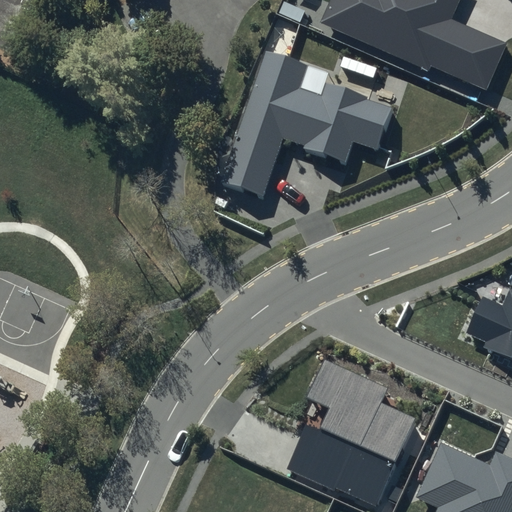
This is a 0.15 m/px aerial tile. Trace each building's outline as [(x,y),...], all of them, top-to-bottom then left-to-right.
[(329,0),(320,22),(430,70),(431,66),(486,90),(507,42),(452,18),(460,0),(329,0)] [(329,73),(265,51),(219,184),(261,198),(281,138),(305,145),(303,151),(345,165),(353,141),(380,151),(393,109),(366,100),(367,98),(325,83),(329,73)] [(511,290),(504,306),(481,296),(465,333),(483,341),(481,347),(511,360),(511,290)] [(387,387),(324,359),(307,398),(330,408),(320,429),(306,422),(285,468),(375,509),(416,419),(380,403),(387,387)] [(489,464),(441,442),(415,498),(438,509),(436,511),(511,511),(511,458),(495,451),(489,464)]
